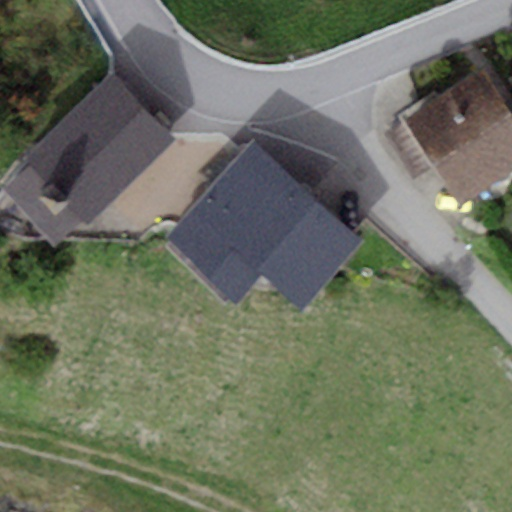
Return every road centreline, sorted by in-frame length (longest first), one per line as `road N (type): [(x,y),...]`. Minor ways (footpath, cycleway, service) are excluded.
road 1 (residential): [(275,104),(360,169),(511,326)]
road 2 (residential): [(275,104),(511,7)]
road 3 (track): [(0,439),(155,481),(211,511)]
road 4 (residential): [(122,0),(167,67),(209,93),(275,104)]
